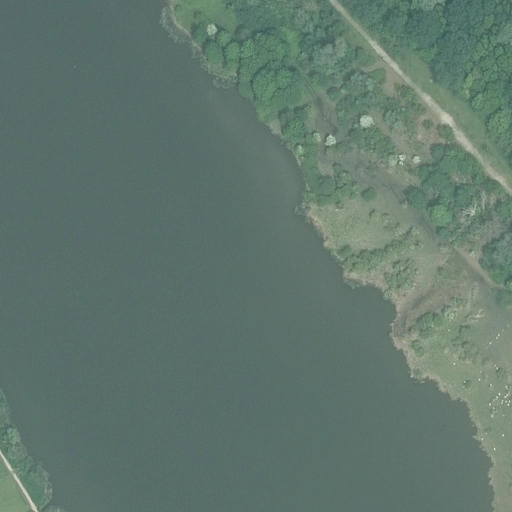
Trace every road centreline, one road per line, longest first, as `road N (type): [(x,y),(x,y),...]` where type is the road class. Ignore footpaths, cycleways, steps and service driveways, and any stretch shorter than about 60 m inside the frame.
road 1 (track): [(511,231),(424,132),(284,0)]
road 2 (track): [(338,0),(511,192)]
